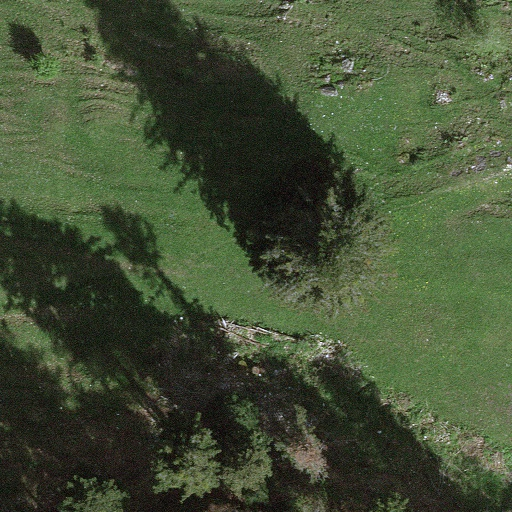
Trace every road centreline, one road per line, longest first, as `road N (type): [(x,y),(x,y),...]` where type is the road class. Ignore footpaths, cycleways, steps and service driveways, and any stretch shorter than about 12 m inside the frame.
road 1 (track): [(0,306),(312,272),(511,177)]
road 2 (track): [(0,220),(511,306)]
